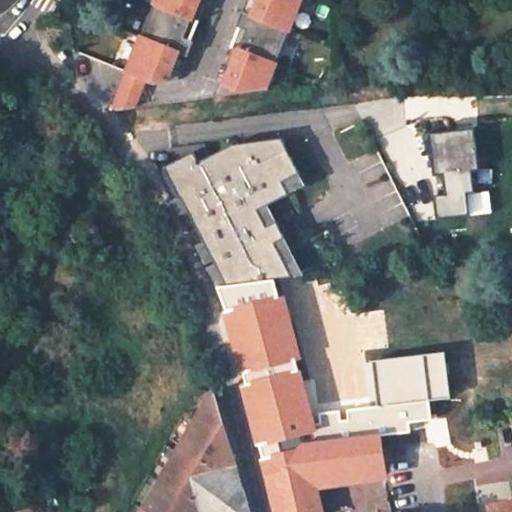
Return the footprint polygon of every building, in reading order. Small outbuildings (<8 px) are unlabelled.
[(212,0),(157,0),(156,4),(200,22),(207,1),(211,3),(212,0)] [(305,1),(302,0),(254,0),(253,6),(249,5),(243,20),(292,37),(305,1)] [(200,22),(156,4),(144,37),(191,55),(196,42),(193,40),(200,22)] [(292,37),(243,20),(237,36),(242,38),(234,58),(279,74),(292,37)] [(191,55),(144,37),(131,72),(133,73),(148,79),(157,83),(181,80),(191,55)] [(279,74),(234,58),(227,79),(223,78),(221,84),(224,85),(252,90),(279,74)] [(148,79),(133,73),(118,108),(138,106),(148,79)] [(252,90),(224,85),(221,95),(252,90)] [(475,191),(472,170),(480,168),(474,127),(429,133),(435,174),(443,173),(446,194),(435,195),(438,217),(470,213),(467,192),(475,191)] [(195,150),(164,166),(179,196),(182,195),(189,210),(204,240),(214,259),(216,262),(227,285),(294,276),(276,241),(286,236),(277,219),(267,224),(259,208),(269,203),(307,184),(283,137),(234,143),(212,154),(216,162),(204,167),(201,160),(195,150)] [(212,154),(201,160),(204,167),(216,162),(212,154)] [(179,196),(174,198),(182,213),(189,210),(182,195),(179,196)] [(269,203),(259,208),(267,224),(277,219),(269,203)] [(306,275),(286,236),(276,241),(294,276),(306,275)] [(214,259),(204,240),(197,244),(207,262),(214,259)] [(227,285),(216,262),(208,266),(219,286),(227,285)] [(400,354),(398,346),(389,347),(390,356),(400,354)] [(390,356),(389,347),(341,355),(345,377),(393,368),(390,356)] [(305,429),(287,371),(246,383),(243,384),(251,412),(261,450),(325,443),(323,428),(305,429)] [(215,392),(212,391),(159,483),(181,495),(201,462),(220,473),(237,469),(224,422),(215,392)] [(468,426),(458,427),(459,440),(470,439),(468,426)] [(379,452),(432,445),(431,430),(377,437),(379,452)] [(261,450),(267,473),(309,468),(311,475),(380,465),(379,452),(377,437),(325,443),(261,450)] [(198,511),(200,508),(220,473),(201,462),(181,495),(159,483),(144,510),(147,511),(198,511)] [(315,491),(382,480),(380,465),(311,475),(315,491)] [(276,511),(320,511),(315,491),(311,475),(309,468),(267,473),(276,511)] [(200,508),(205,511),(223,511),(245,495),(237,469),(220,473),(200,508)] [(223,511),(249,511),(245,495),(223,511)] [(40,511),(35,503),(19,511),(40,511)]
